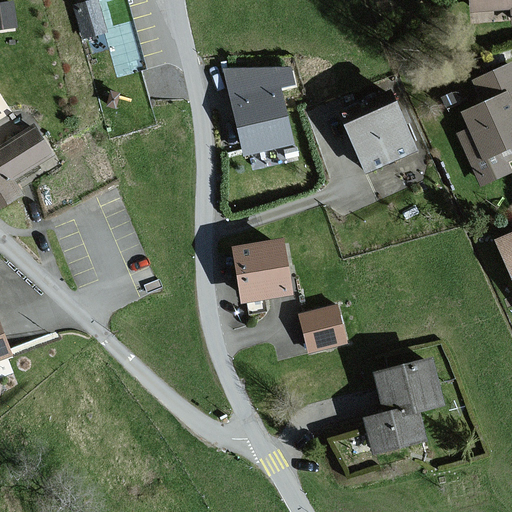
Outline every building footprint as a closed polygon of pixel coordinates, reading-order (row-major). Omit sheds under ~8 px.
[(82,33),(110,26),(102,0),(75,0),(74,1),(82,33)] [(511,24),(511,0),(468,0),(470,11),(510,8),(511,25),(511,24)] [(13,5),(0,5),(0,33),(15,32),(13,5)] [(511,63),(472,82),(482,102),(458,114),(466,130),(455,135),(478,184),(506,171),(503,163),(511,159),(511,106),(509,100),(511,98),(511,63)] [(291,85),(289,73),(224,70),(241,154),(285,145),(274,88),(291,85)] [(396,105),(348,127),(368,168),(415,146),(396,105)] [(50,160),(31,132),(0,151),(0,212),(22,199),(12,184),(50,160)] [(511,235),(495,242),(511,283),(511,235)] [(279,243),(229,251),(238,307),(288,299),(279,243)] [(340,309),(300,317),(308,357),(348,349),(340,309)] [(0,363),(11,359),(0,332),(0,363)] [(429,364),(371,378),(381,417),(360,422),(369,459),(424,446),(417,416),(440,411),(429,364)]
